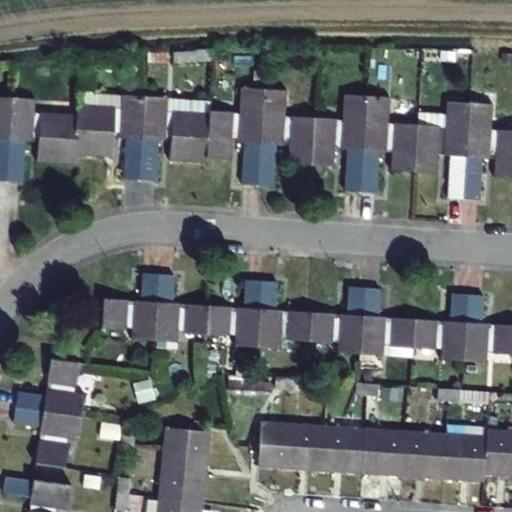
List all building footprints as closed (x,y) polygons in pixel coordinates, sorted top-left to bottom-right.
[(0,177),(16,180),(21,136),(34,138),(33,153),(67,157),(69,142),(105,146),(106,135),(122,137),(118,169),(148,173),(152,140),(166,142),(165,152),(199,156),(200,146),(224,149),(225,136),(241,138),(236,176),(267,180),(271,141),(285,142),(283,154),(323,159),(324,146),(341,148),(337,186),(368,190),(373,151),(386,153),(384,163),(428,168),(429,156),(445,158),(441,196),(471,200),(476,160),(489,162),(488,173),(511,176),(511,123),(485,120),(487,101),(444,96),(442,117),(382,110),(384,92),(337,86),(335,106),(282,100),(284,81),(238,76),(236,97),(205,93),(206,90),(118,80),(116,95),(74,91),(73,105),(30,100),(32,88),(0,84),(0,177)] [(155,289),(117,285),(114,314),(143,318),(142,327),(187,332),(188,322),(243,328),(242,338),(293,344),(294,333),(347,339),(346,349),(391,354),(392,343),(447,350),(446,360),(491,365),(492,354),(511,356),(511,327),(489,324),(492,295),(460,292),(456,321),(389,313),(393,285),(363,282),(360,311),(285,303),(289,273),(258,270),(254,300),(184,291),(187,263),(158,259),(155,289)] [(30,371),(28,387),(109,399),(112,377),(88,374),(93,344),(64,339),(59,375),(30,371)] [(280,384),(303,387),(305,372),(282,369),(280,384)] [(365,391),(386,394),(387,381),(366,379),(365,391)] [(109,399),(28,387),(25,403),(54,407),(47,444),(49,444),(75,448),(76,448),(81,417),(105,421),(109,399)] [(441,400),(463,403),(465,390),(442,388),(441,400)] [(490,440),(269,414),(263,457),(484,484),(485,477),(511,479),(511,432),(491,430),(490,440)] [(210,511),(225,423),(180,416),(164,511),(210,511)] [(132,418),(129,429),(139,431),(141,420),(132,418)] [(98,468),(17,455),(14,471),(42,476),(36,511),(65,511),(70,487),(94,491),(98,468)] [(5,472),(1,488),(22,493),(26,477),(5,472)] [(122,472),(120,492),(132,494),(134,473),(122,472)]
